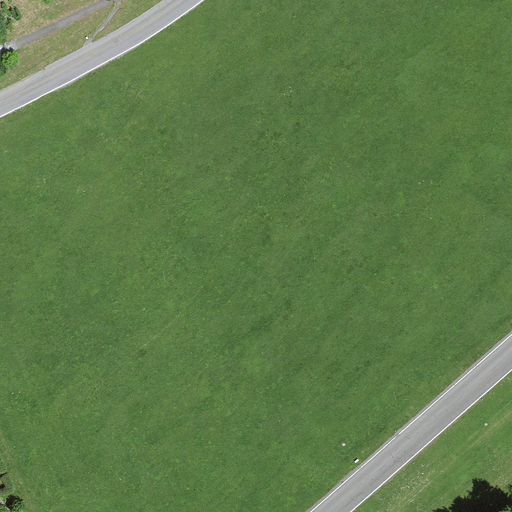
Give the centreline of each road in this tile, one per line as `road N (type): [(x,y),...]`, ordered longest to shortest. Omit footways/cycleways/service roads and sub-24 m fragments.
road 1 (tertiary): [(511,351),(330,511)]
road 2 (tertiary): [(187,0),(0,105)]
